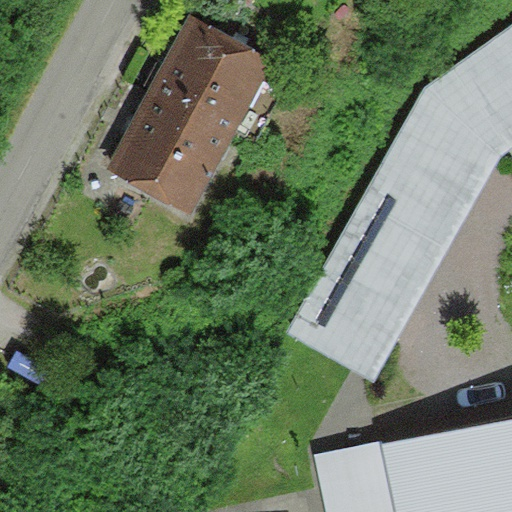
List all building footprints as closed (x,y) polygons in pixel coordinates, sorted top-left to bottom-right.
[(345,0),(365,11),(371,0),(345,0)] [(511,146),(511,144),(511,30),(436,83),(295,333),(381,381),(511,146)] [(189,35),(150,108),(221,146),(260,73),(189,35)] [(181,220),(221,146),(150,108),(111,182),(181,220)] [(511,511),(511,396),(312,438),(327,511),(511,511)]
